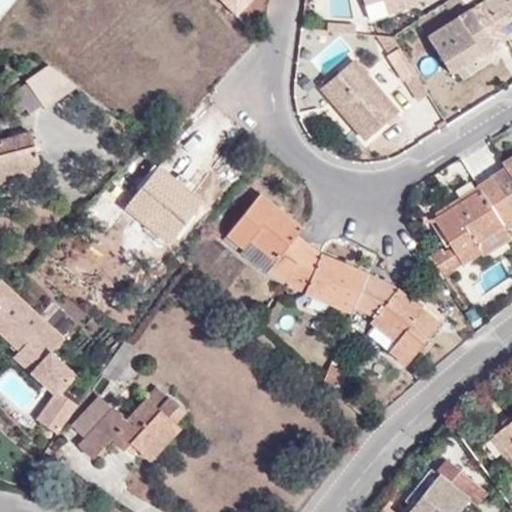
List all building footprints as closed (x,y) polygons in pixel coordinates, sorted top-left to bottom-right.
[(0,0),(0,22),(17,0),(0,0)] [(389,14),(419,4),(417,0),(381,0),(366,5),(368,12),(387,6),(389,14)] [(429,35),(452,72),(509,37),(486,0),(429,35)] [(511,0),(508,0),(507,1),(506,0),(486,0),(509,37),(511,35),(511,0)] [(381,35),(392,53),(401,47),(395,36),(381,35)] [(323,87),(366,139),(399,111),(355,60),(323,87)] [(44,65),(25,77),(27,80),(28,82),(43,103),(44,104),(45,106),(75,85),(69,81),(62,77),(55,72),(49,69),(44,65)] [(29,113),(43,103),(28,82),(27,80),(6,95),(17,112),(25,106),(29,113)] [(0,183),(8,182),(39,173),(28,133),(0,140),(0,183)] [(511,156),(504,162),(507,167),(493,176),(511,204),(511,156)] [(169,243),(203,200),(161,166),(133,200),(158,221),(152,229),(169,243)] [(511,220),(511,204),(493,176),(478,186),(481,190),(436,218),(454,248),(464,263),(483,252),(477,243),(511,220)] [(0,208),(14,204),(8,182),(0,183),(0,208)] [(310,244),(298,234),(304,227),(262,193),(228,234),(244,248),(251,240),(277,260),(269,270),(288,281),(310,244)] [(369,272),(322,253),(310,244),(288,281),(308,294),(353,312),(355,306),(369,272)] [(448,252),(445,248),(430,257),(443,277),(457,268),(448,252)] [(454,248),(448,252),(457,268),(464,263),(454,248)] [(442,322),(399,287),(369,272),(355,306),(374,317),(372,322),(396,342),(391,349),(408,364),(442,322)] [(34,427),(51,439),(71,410),(59,394),(73,378),(49,356),(62,341),(0,285),(0,336),(18,353),(13,358),(56,397),(34,427)] [(124,339),(101,371),(104,373),(113,381),(115,382),(137,350),(124,339)] [(336,386),(343,369),(332,363),(325,380),(336,386)] [(157,387),(126,421),(113,407),(86,438),(80,444),(95,458),(114,438),(125,448),(131,440),(152,460),(181,427),(176,423),(185,412),(157,387)] [(101,397),(74,427),(86,438),(113,407),(101,397)] [(511,413),(503,420),(507,425),(511,420),(511,413)] [(511,420),(507,425),(495,434),(507,449),(511,455),(511,420)] [(502,453),(511,464),(511,455),(507,449),(502,453)] [(457,511),(470,496),(465,493),(476,480),(446,456),(436,469),(441,473),(414,505),(409,511),(457,511)] [(436,469),(410,501),(414,505),(441,473),(436,469)] [(478,504),(488,491),(476,480),(465,493),(470,496),(478,504)]
